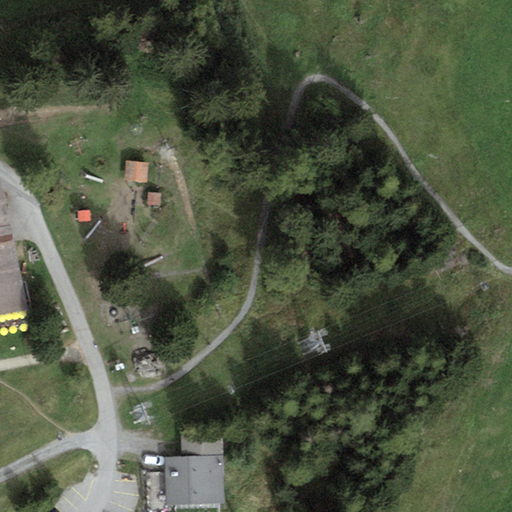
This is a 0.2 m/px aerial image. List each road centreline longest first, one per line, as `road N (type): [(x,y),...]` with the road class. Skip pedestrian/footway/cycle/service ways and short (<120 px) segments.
road 1 (track): [(511,272),(414,174),(372,109),(329,78),(308,81),(295,99),(240,324),(163,387),(109,399)]
road 2 (unclassified): [(0,168),(34,203),(93,349)]
road 3 (unclassified): [(94,511),(106,492),(112,445),(93,349)]
